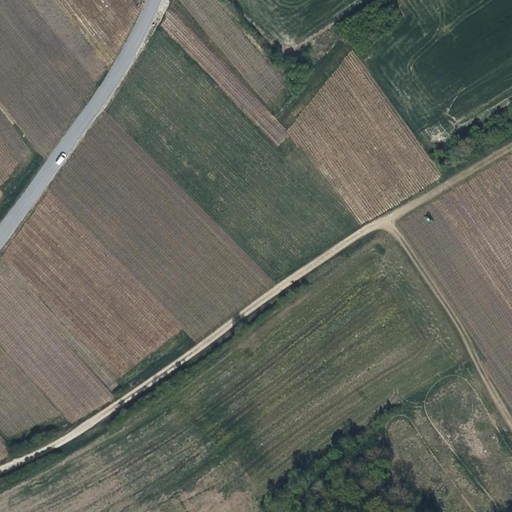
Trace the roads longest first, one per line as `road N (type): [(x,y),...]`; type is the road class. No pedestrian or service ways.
road 1 (unclassified): [(0,469),(65,437),(320,257),(389,218)]
road 2 (track): [(511,421),(389,218),(511,145)]
road 3 (tertiary): [(0,236),(86,120),(155,0)]
